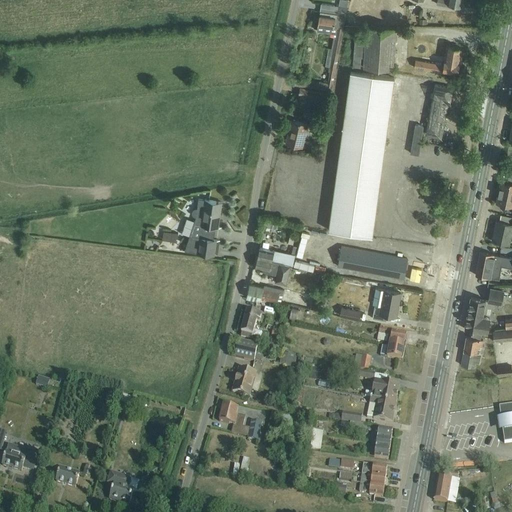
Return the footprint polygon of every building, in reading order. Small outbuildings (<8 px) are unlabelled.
[(338,0),(338,6),(321,4),(320,11),(345,15),(347,0),(338,0)] [(317,30),(317,32),(335,35),(337,28),(343,29),(343,26),(344,23),(345,16),(344,15),(320,12),(317,30)] [(393,69),(396,28),(366,26),(363,67),(393,69)] [(294,85),(329,90),(331,91),(343,29),(337,28),(335,35),(335,37),(333,49),(328,48),(325,66),(330,67),(328,83),(319,82),(319,83),(295,79),(294,85)] [(457,73),(461,48),(446,46),(443,64),(416,60),(414,68),(442,72),(443,70),(457,73)] [(370,236),(392,80),(352,75),(331,230),(370,236)] [(398,75),(395,90),(402,91),(404,76),(398,75)] [(412,104),(413,78),(404,77),(402,104),(412,104)] [(432,102),(427,127),(442,130),(447,105),(450,105),(454,88),(434,84),(431,102),(432,102)] [(298,95),(326,100),(327,93),(300,87),(298,95)] [(308,123),(291,120),(285,144),(302,147),(308,123)] [(414,124),(410,152),(417,154),(422,125),(414,124)] [(511,175),(508,175),(507,182),(501,180),(496,203),(511,205),(511,175)] [(189,236),(184,250),(215,255),(217,240),(214,239),(207,238),(208,226),(215,227),(218,227),(222,202),(198,199),(197,208),(195,208),(193,210),(192,212),(192,214),(194,216),(196,217),(189,236)] [(500,218),(511,221),(511,215),(502,213),(500,218)] [(264,219),(263,225),(270,227),(271,220),(264,219)] [(511,224),(496,221),(492,241),(509,244),(510,236),(511,236),(511,224)] [(177,241),(178,233),(164,232),(163,239),(177,241)] [(407,259),(341,246),(337,266),(403,278),(407,259)] [(259,247),(257,257),(290,265),(292,265),(294,255),(286,253),(259,247)] [(480,252),(475,275),(490,278),(499,280),(501,266),(511,268),(511,258),(494,255),(480,252)] [(290,265),(257,257),(255,267),(264,269),(263,271),(277,274),(275,282),(286,284),(288,275),(289,268),(290,265)] [(277,302),(279,292),(263,288),(263,287),(249,284),(246,298),(260,301),(261,298),(277,302)] [(384,290),(383,291),(375,289),(372,304),(375,305),(372,318),(386,321),(387,315),(396,317),(400,293),(384,290)] [(504,291),(490,289),(487,301),(501,304),(504,291)] [(471,298),(465,329),(479,332),(479,331),(487,332),(488,324),(490,316),(482,315),(485,300),(471,298)] [(292,311),(289,321),(296,322),(298,313),(299,307),(293,305),(292,311)] [(359,319),(360,311),(341,307),(339,315),(359,319)] [(261,315),(247,312),(240,337),(251,340),(256,322),(259,323),(261,315)] [(277,329),(274,328),(272,335),(279,337),(281,333),(276,331),(277,329)] [(379,334),(377,342),(387,343),(388,336),(391,337),(390,342),(405,345),(407,335),(392,333),(393,330),(380,328),(379,334)] [(502,340),(511,339),(511,329),(493,332),(493,341),(498,341),(498,344),(502,344),(502,340)] [(481,356),(476,355),(476,353),(478,346),(481,347),(483,340),(480,339),(481,333),(472,331),(470,338),(466,337),(461,365),(474,367),(475,363),(479,364),(481,356)] [(238,342),(235,357),(254,362),(258,346),(250,344),(238,342)] [(405,345),(390,342),(389,346),(387,345),(385,357),(387,358),(402,361),(405,345)] [(282,352),(279,365),(294,368),(297,355),(282,352)] [(356,356),(355,359),(354,365),(354,368),(369,371),(372,359),(356,356)] [(498,376),(511,374),(511,371),(511,366),(497,368),(498,376)] [(250,397),(256,374),(239,369),(232,392),(250,397)] [(312,369),(310,378),(318,380),(320,370),(312,369)] [(374,381),(375,375),(362,372),(362,374),(353,372),(352,377),(374,381)] [(39,376),(36,385),(48,388),(50,379),(39,376)] [(371,394),(370,399),(395,404),(399,385),(380,382),(374,381),(371,394)] [(122,395),(120,402),(129,405),(131,397),(122,395)] [(395,404),(370,399),(367,417),(373,419),(392,423),(395,404)] [(248,439),(258,441),(262,424),(252,422),(251,429),(244,427),(246,418),(236,415),(238,409),(224,405),(219,422),(233,425),(231,433),(248,437),(248,439)] [(511,405),(499,407),(501,421),(503,421),(504,430),(502,430),(504,444),(511,442),(511,405)] [(328,415),(328,419),(341,421),(361,424),(362,416),(342,413),(342,416),(335,415),(335,416),(328,415)] [(363,431),(363,425),(350,423),(349,429),(363,431)] [(376,448),(374,458),(388,460),(390,450),(391,440),(393,431),(379,429),(378,433),(377,438),(377,441),(376,448)] [(322,434),(312,432),(310,450),(320,452),(322,434)] [(3,464),(2,466),(22,472),(23,468),(33,471),(35,464),(39,452),(32,450),(32,451),(9,444),(7,453),(6,453),(3,464)] [(250,474),(251,457),(244,456),(244,464),(236,464),(236,473),(250,474)] [(340,468),(353,470),(354,463),(342,461),(340,468)] [(363,464),(362,475),(367,476),(367,475),(370,475),(386,478),(387,468),(373,466),(373,470),(368,469),(368,465),(363,464)] [(90,478),(93,468),(86,466),(83,476),(90,478)] [(487,468),(463,468),(463,478),(487,478),(487,468)] [(76,488),(80,474),(60,469),(56,482),(76,488)] [(133,491),(127,489),(130,479),(109,473),(105,485),(113,487),(110,498),(129,504),(133,491)] [(438,475),(433,500),(447,503),(452,479),(458,480),(458,474),(450,474),(449,477),(438,475)] [(362,475),(361,483),(366,484),(371,484),(370,485),(384,487),(386,478),(370,475),(367,475),(367,476),(362,475)] [(144,494),(147,484),(140,482),(137,492),(144,494)] [(366,484),(361,483),(359,492),(364,493),(364,492),(369,493),(369,495),(383,497),(384,487),(370,485),(371,484),(366,484)] [(332,485),(331,492),(344,494),(345,487),(332,485)]
